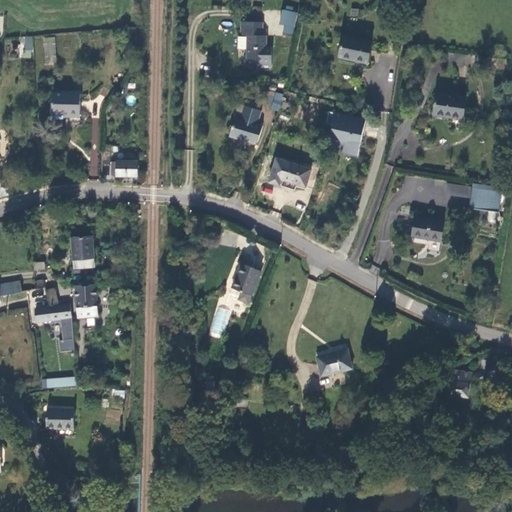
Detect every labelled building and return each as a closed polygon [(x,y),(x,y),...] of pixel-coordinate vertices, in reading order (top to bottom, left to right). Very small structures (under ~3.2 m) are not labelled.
[(283,26),(282,33),(293,35),(296,12),(281,10),(279,26),(283,26)] [(261,24),(240,23),(239,37),(247,37),(247,60),(259,61),(259,71),(270,71),(270,49),(266,49),(266,38),(261,38),(261,24)] [(33,37),(20,36),(19,58),(32,58),(33,37)] [(55,37),(44,37),(44,64),(56,64),(55,37)] [(370,42),(341,37),(338,56),(356,60),(356,62),(366,64),(370,42)] [(270,91),(266,109),(279,111),(282,94),(270,91)] [(80,93),(52,93),(52,114),(68,114),(68,117),(81,117),(80,93)] [(463,102),(433,98),(431,117),(449,120),(449,122),(460,124),(463,102)] [(262,109),(244,103),(241,114),(236,112),(229,134),(244,139),(248,136),(250,141),(256,143),(261,124),(254,122),(254,121),(259,120),(262,109)] [(366,122),(326,113),(323,126),(329,127),(328,134),(333,135),(341,148),(340,154),(355,158),(356,151),(354,147),(358,145),(360,137),(362,138),(366,122)] [(99,119),(92,118),(90,175),(97,176),(99,119)] [(310,168),(277,158),(270,182),(278,184),(281,178),(305,185),(310,168)] [(138,175),(138,160),(118,160),(118,162),(114,162),(114,174),(138,175)] [(446,183),(445,195),(470,197),(471,186),(446,183)] [(474,190),(471,209),(500,214),(503,194),(474,190)] [(414,219),(411,236),(441,241),(444,224),(414,219)] [(74,267),(94,267),(92,236),(73,237),(74,267)] [(34,270),(45,268),(45,261),(33,263),(34,270)] [(252,294),(260,270),(239,263),(231,287),(252,294)] [(0,283),(2,294),(21,291),(19,282),(19,279),(0,282),(0,283)] [(34,280),(19,282),(21,291),(21,293),(35,290),(34,280)] [(74,283),(77,315),(98,313),(94,280),(74,283)] [(47,306),(34,309),(37,323),(60,320),(64,341),(72,340),(72,318),(70,303),(47,306)] [(348,352),(316,359),(319,376),(351,370),(348,352)] [(473,374),(451,371),(447,395),(469,398),(473,374)] [(45,380),(47,390),(75,385),(73,376),(45,380)] [(225,399),(243,402),(245,394),(226,390),(225,399)] [(228,432),(236,432),(237,404),(229,404),(228,432)] [(47,409),(46,428),(73,430),(74,410),(47,409)]
